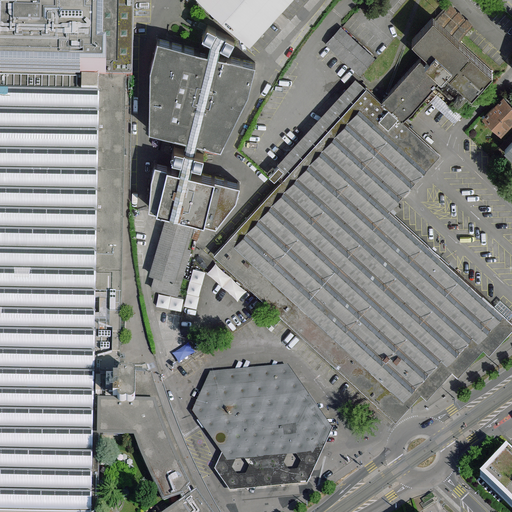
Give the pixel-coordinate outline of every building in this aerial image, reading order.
[(0,0),(0,74),(125,77),(133,76),(134,0),(0,0)] [(202,0),(222,18),(238,33),(250,44),(289,0),(202,0)] [(446,8),(436,19),(459,40),(469,29),(446,8)] [(388,94),(382,100),(403,120),(410,112),(443,77),(441,76),(446,71),(471,94),(474,94),(492,73),(492,70),(459,40),(436,19),(435,18),(433,18),(414,39),(414,42),(430,56),(426,61),(421,57),(388,94)] [(211,39),(208,51),(219,53),(221,45),(229,49),(235,38),(214,27),(208,24),(202,34),(211,39)] [(341,28),(327,43),(361,73),(374,58),(341,28)] [(165,40),(158,38),(150,68),(150,129),(161,132),(178,136),(173,157),(202,163),(206,165),(208,153),(205,152),(207,143),(221,146),(249,91),(256,63),(227,55),(219,53),(208,51),(199,49),(165,40)] [(125,77),(0,74),(0,511),(99,511),(100,436),(101,413),(99,365),(119,365),(125,77)] [(284,177),(367,87),(358,78),(279,164),(284,169),(280,174),(284,177)] [(279,184),(214,253),(271,305),(395,420),(422,393),(427,399),(453,371),(459,377),(483,348),(489,354),(511,330),(511,319),(390,209),(440,155),(409,126),(403,120),(382,100),(367,87),(284,177),(279,184)] [(511,99),(506,94),(503,98),(511,106),(511,99)] [(511,106),(503,98),(485,115),(502,131),(511,120),(511,106)] [(506,148),(511,141),(511,138),(509,136),(499,147),(503,151),(506,148)] [(202,163),(173,157),(172,162),(172,165),(155,161),(152,175),(149,206),(167,211),(204,219),(216,223),(237,197),(240,182),(200,172),(201,169),(202,163)] [(279,164),(270,174),(275,179),(280,174),(284,169),(279,164)] [(167,216),(160,241),(183,248),(189,226),(193,227),(193,223),(167,216)] [(183,248),(160,241),(151,274),(156,275),(152,288),(178,295),(183,277),(191,250),(183,248)] [(186,303),(198,306),(207,269),(196,266),(186,303)] [(511,315),(511,306),(502,298),(498,303),(511,315)] [(101,413),(100,436),(135,437),(166,504),(176,501),(179,505),(199,492),(174,438),(147,365),(119,365),(99,365),(101,413)] [(288,367),(212,375),(193,414),(223,457),(215,473),(230,493),(272,490),(310,486),(322,456),(333,431),(288,367)] [(511,455),(507,451),(481,478),(511,508),(511,455)] [(210,511),(199,492),(179,505),(169,511),(210,511)]
